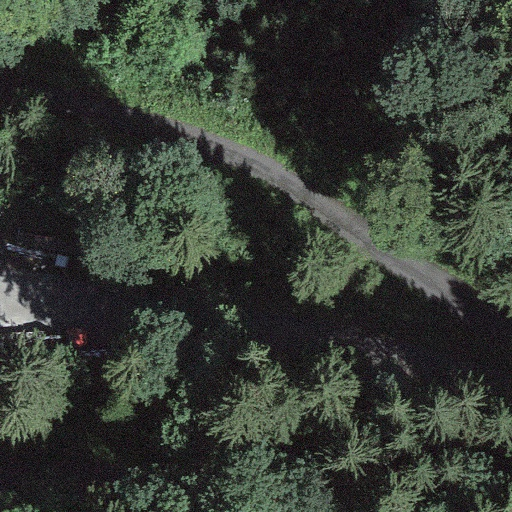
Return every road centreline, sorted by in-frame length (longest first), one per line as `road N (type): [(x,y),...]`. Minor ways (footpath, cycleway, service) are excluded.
road 1 (track): [(0,86),(216,147),(281,178),(511,329)]
road 2 (unclassified): [(511,380),(391,349),(256,328),(0,327)]
road 3 (unclassified): [(0,472),(70,470),(138,483),(212,511)]
